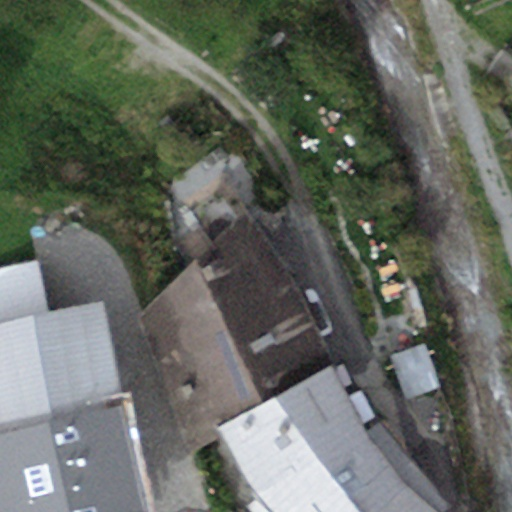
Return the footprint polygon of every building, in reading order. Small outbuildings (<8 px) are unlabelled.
[(244,223),(147,314),(192,439),(226,423),(231,424),(260,408),(329,368),(292,289),(244,223)] [(0,266),(0,327),(51,317),(39,258),(0,266)] [(0,435),(118,416),(96,306),(51,317),(0,327),(0,435)] [(437,381),(427,352),(397,363),(408,392),(437,381)] [(266,416),(233,436),(261,491),(261,500),(269,511),(437,511),(362,438),(332,367),(329,368),(260,408),(266,416)] [(118,511),(138,502),(118,416),(0,435),(0,507),(1,511),(118,511)]
